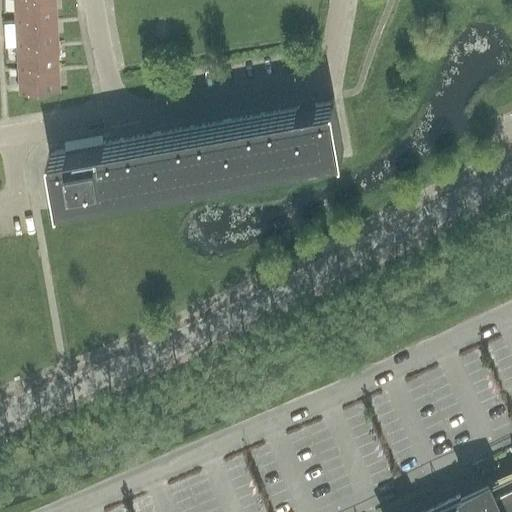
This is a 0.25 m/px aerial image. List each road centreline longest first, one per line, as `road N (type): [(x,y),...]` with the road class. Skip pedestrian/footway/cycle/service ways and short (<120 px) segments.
road 1 (tertiary): [(0,416),(221,327),(511,177)]
road 2 (residential): [(58,511),(511,316)]
road 3 (residential): [(344,0),(335,56),(315,84),(115,118)]
road 4 (residential): [(115,118),(93,0)]
